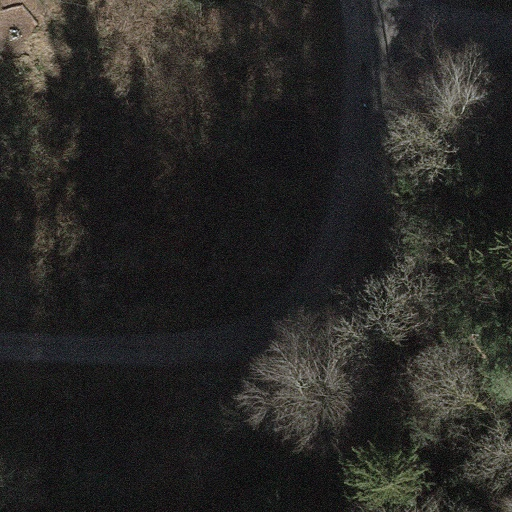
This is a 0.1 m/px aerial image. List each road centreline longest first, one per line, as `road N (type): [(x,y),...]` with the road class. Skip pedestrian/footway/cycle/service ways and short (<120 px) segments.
road 1 (track): [(0,347),(168,354),(264,330),(294,308),(340,240),(357,147)]
road 2 (track): [(357,147),(364,0)]
